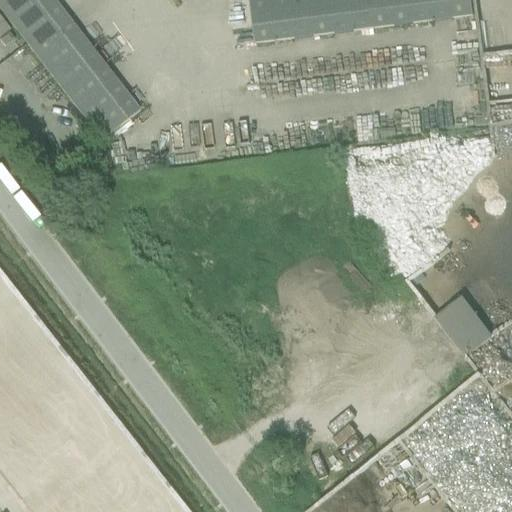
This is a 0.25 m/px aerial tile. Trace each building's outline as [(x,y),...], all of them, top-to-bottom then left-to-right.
[(50,0),(0,0),(0,12),(101,143),(139,114),(50,0)] [(266,0),(272,43),(472,18),(469,0),(266,0)] [(0,20),(0,38),(8,31),(0,20)] [(433,265),(410,283),(426,304),(445,290),(450,286),(433,265)] [(471,382),(396,438),(451,511),(462,511),(460,509),(489,498),(485,486),(477,466),(469,456),(462,436),(468,430),(465,422),(481,416),(476,401),(486,393),(480,386),(478,379),(471,382)]
